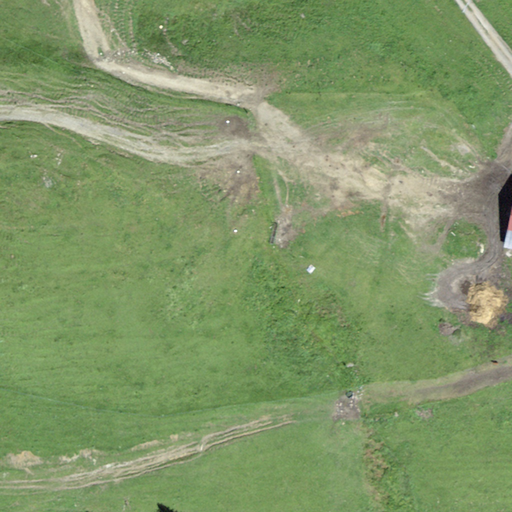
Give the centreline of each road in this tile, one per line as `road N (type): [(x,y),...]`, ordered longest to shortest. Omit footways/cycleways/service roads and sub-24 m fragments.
road 1 (track): [(269,110),(199,148),(166,149),(90,122),(0,109)]
road 2 (track): [(269,110),(339,139),(449,168),(498,162),(511,138)]
road 3 (track): [(83,0),(112,53),(146,76),(269,110)]
